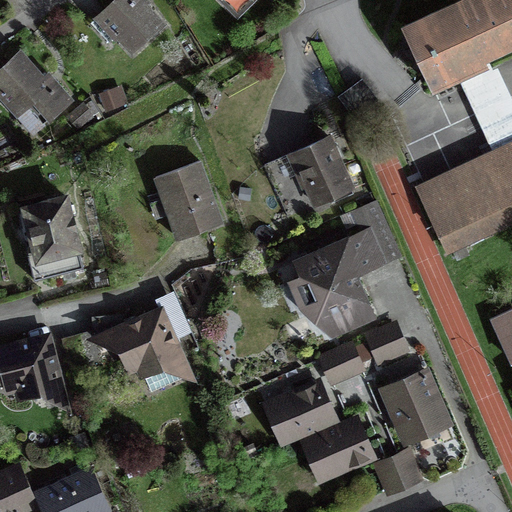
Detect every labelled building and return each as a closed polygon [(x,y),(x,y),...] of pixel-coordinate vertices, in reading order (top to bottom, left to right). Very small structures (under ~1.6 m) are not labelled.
[(155,7),(148,0),(123,0),(101,21),(136,59),(170,28),(153,9),(155,7)] [(216,0),(239,23),(263,0),(216,0)] [(511,0),(487,0),(405,39),(433,106),(468,89),(502,73),(511,68),(511,0)] [(26,55),(0,77),(0,92),(23,120),(42,104),(57,122),(78,104),(53,76),(48,81),(26,55)] [(468,89),(494,151),(511,143),(511,95),(502,73),(468,89)] [(370,101),(360,85),(337,99),(347,115),(370,101)] [(359,192),(335,140),(296,158),(320,210),(359,192)] [(511,233),(511,143),(494,151),(421,190),(450,259),(511,233)] [(205,169),(162,184),(182,243),(225,228),(205,169)] [(77,200),(31,212),(39,248),(31,250),(39,284),(85,272),(81,255),(90,253),(77,200)] [(382,324),(365,281),(405,261),(381,206),(358,216),(368,236),(305,265),(313,282),(298,288),(309,316),(334,343),(382,324)] [(511,313),(490,324),(511,372),(511,371),(511,313)] [(191,383),(164,314),(97,342),(128,357),(134,377),(140,375),(143,384),(148,380),(172,373),(191,383)] [(403,331),(375,340),(384,367),(412,357),(403,331)] [(81,336),(60,342),(67,368),(88,362),(81,336)] [(69,411),(51,339),(0,352),(0,370),(9,377),(14,398),(20,396),(21,405),(26,403),(51,398),(69,411)] [(357,349),(327,360),(337,387),(367,376),(357,349)] [(450,428),(426,374),(381,394),(405,448),(450,428)] [(334,426),(316,383),(263,405),(281,448),(302,439),(334,426)] [(334,426),(302,439),(321,484),(371,462),(354,421),(335,429),(334,426)] [(391,462),(401,489),(416,483),(406,456),(391,462)] [(401,489),(391,462),(377,468),(387,495),(401,489)] [(0,511),(35,511),(39,510),(22,470),(0,479),(0,511)] [(111,511),(95,474),(45,495),(52,511),(111,511)]
